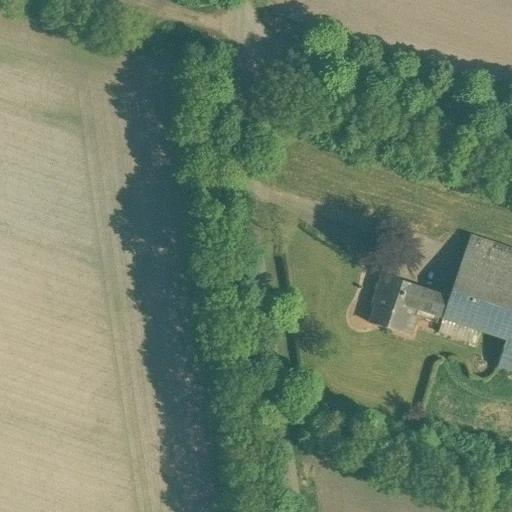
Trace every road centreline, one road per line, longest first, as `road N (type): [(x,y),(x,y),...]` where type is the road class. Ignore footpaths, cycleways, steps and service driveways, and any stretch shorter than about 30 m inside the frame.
road 1 (unclassified): [(238,39),(231,99),(290,511)]
road 2 (unclassified): [(238,39),(511,126)]
road 3 (track): [(238,39),(116,0)]
